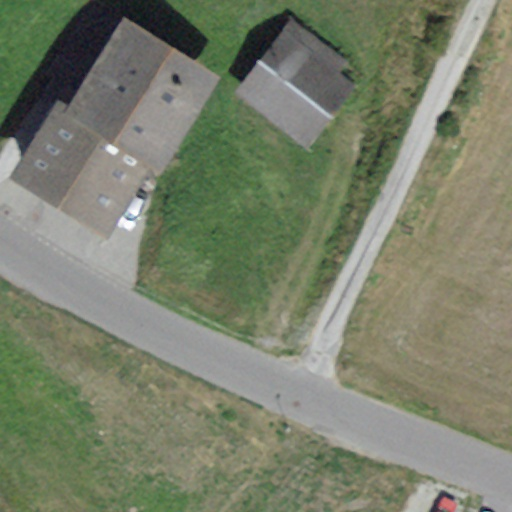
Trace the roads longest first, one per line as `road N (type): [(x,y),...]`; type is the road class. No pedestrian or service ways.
road 1 (residential): [(481,0),(304,394)]
road 2 (unclassified): [(304,394),(114,309),(0,241)]
road 3 (unclassified): [(511,481),(304,394)]
